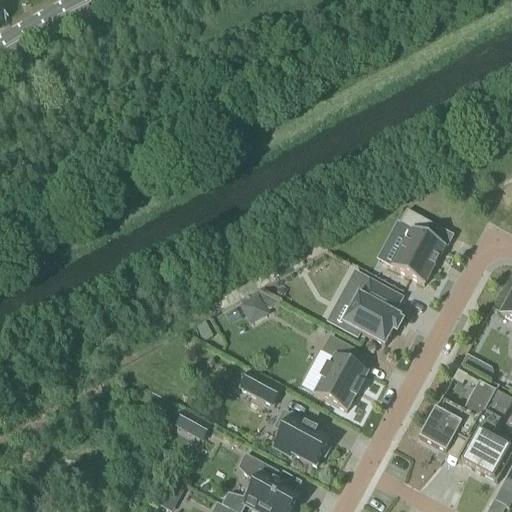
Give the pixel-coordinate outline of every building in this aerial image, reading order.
[(407,214),(399,227),(413,234),(392,272),(424,289),(445,250),(425,239),(431,227),(407,214)] [(398,335),(402,327),(403,326),(401,325),(399,324),(400,322),(393,318),(402,302),(355,277),(340,304),(353,311),(342,332),(341,333),(357,341),(360,336),(385,350),(393,334),(396,336),(397,336),(398,335)] [(258,294),(240,305),(243,310),(258,302),(265,314),(279,307),(280,306),(258,294)] [(511,296),(501,317),(511,323),(511,349),(511,355),(511,296)] [(361,373),(368,360),(331,340),(322,356),(334,362),(330,371),(328,370),(321,382),(323,383),(315,398),(346,415),(355,401),(356,402),(358,399),(357,398),(361,391),(362,392),(363,389),(361,388),(368,377),(361,373)] [(458,374),(453,383),(462,388),(468,379),(458,374)] [(249,376),(240,391),(274,409),(282,394),(249,376)] [(461,418),(441,407),(440,406),(421,441),(448,455),(456,440),(468,447),(497,395),(479,385),(461,418)] [(511,403),(497,395),(468,447),(458,465),(497,486),(511,458),(511,445),(495,436),(511,406),(511,403)] [(211,430),(184,416),(177,430),(190,437),(192,434),(205,442),(211,430)] [(284,416),(275,431),(282,435),(274,451),(291,460),(293,457),(316,470),(322,460),(325,461),(332,448),(329,447),(331,444),(307,431),(308,428),(291,419),(284,416)] [(252,511),(293,511),(294,511),(298,503),(283,495),(285,492),(278,488),(283,478),(246,458),(238,472),(255,488),(245,508),(252,511)] [(511,486),(507,483),(502,492),(511,496),(511,486)] [(166,511),(174,511),(182,488),(166,484),(158,510),(166,511)]
